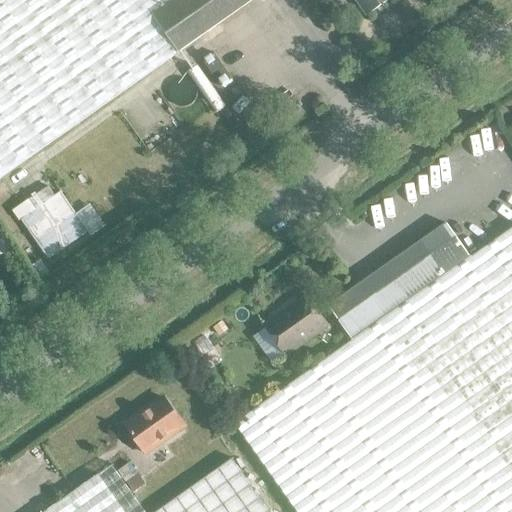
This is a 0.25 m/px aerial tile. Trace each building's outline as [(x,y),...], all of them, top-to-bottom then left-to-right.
[(0,0),(0,178),(179,53),(141,0),(0,0)] [(141,0),(179,53),(253,0),(141,0)] [(355,0),(366,15),(387,0),(355,0)] [(49,185),(30,198),(37,208),(21,220),(49,260),(88,232),(60,192),(56,195),(49,185)] [(296,511),(511,511),(511,227),(470,257),(447,224),(329,307),(352,340),(234,423),(296,511)] [(283,314),(265,326),(286,355),(327,325),(306,297),(289,309),(290,311),(284,316),(283,314)] [(221,322),(213,328),(218,336),(226,330),(221,322)] [(185,427),(164,397),(125,425),(146,455),(185,427)] [(269,511),(232,459),(157,511),(143,511),(111,466),(45,511),(269,511)] [(138,476),(126,484),(133,494),(145,486),(138,476)]
